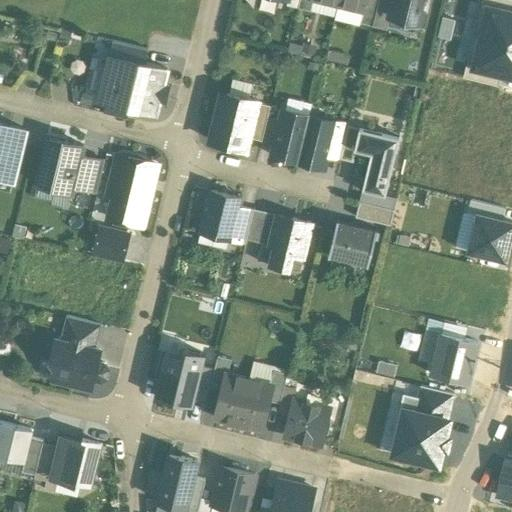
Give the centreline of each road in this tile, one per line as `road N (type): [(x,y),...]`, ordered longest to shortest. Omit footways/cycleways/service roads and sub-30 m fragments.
road 1 (residential): [(126,419),(449,500)]
road 2 (residential): [(126,419),(180,163)]
road 3 (residential): [(0,96),(181,139)]
road 4 (residential): [(449,500),(503,394),(511,359)]
road 5 (residential): [(180,163),(324,198)]
road 6 (residential): [(181,139),(217,0)]
road 7 (residential): [(0,389),(126,419)]
